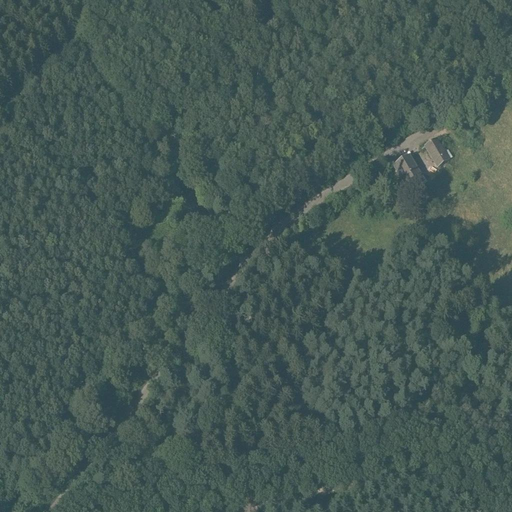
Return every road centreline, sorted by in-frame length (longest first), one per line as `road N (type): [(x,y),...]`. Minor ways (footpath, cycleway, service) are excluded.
road 1 (track): [(259,244),(51,511)]
road 2 (track): [(259,244),(220,203),(195,157),(133,117),(81,34)]
road 3 (unknown): [(481,511),(423,482),(385,479),(247,511)]
road 4 (track): [(397,149),(259,244)]
road 5 (residential): [(511,62),(397,149)]
road 6 (track): [(0,107),(81,34),(82,0)]
